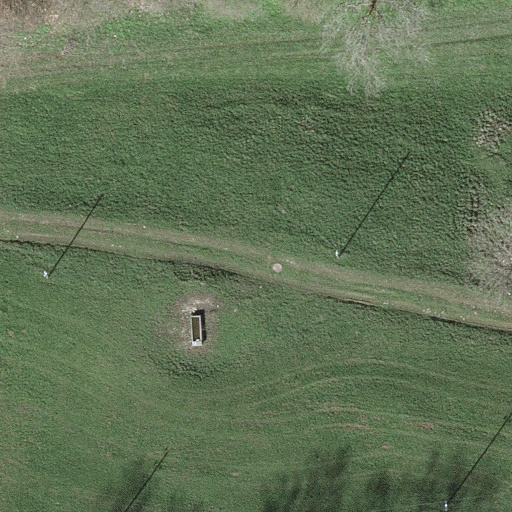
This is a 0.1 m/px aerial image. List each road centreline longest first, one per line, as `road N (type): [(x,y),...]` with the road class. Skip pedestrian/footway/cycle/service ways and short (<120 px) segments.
road 1 (track): [(511,326),(375,294),(0,250)]
road 2 (track): [(511,6),(0,81)]
